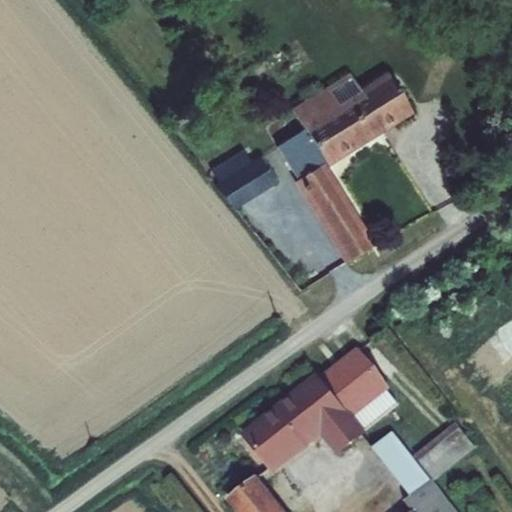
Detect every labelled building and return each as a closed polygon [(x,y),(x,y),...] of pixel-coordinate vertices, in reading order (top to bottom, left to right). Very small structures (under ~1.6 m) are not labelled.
[(319,92),(273,121),(286,144),(261,161),(328,273),(355,257),(307,179),(393,121),(373,88),(333,113),(319,92)] [(452,171),(463,189),(474,181),(462,165),(452,171)] [(448,200),(463,189),(452,171),(436,181),(448,200)] [(397,404),(357,352),(321,381),(317,380),(245,438),(271,470),(321,431),(339,453),(362,436),(361,433),(397,404)] [(456,511),(394,433),(374,449),(413,496),(406,501),(412,511),(456,511)] [(475,447),(456,463),(473,486),(494,471),(475,447)] [(473,486),(456,463),(434,480),(452,502),(473,486)] [(279,511),(255,482),(231,501),(240,511),(279,511)]
